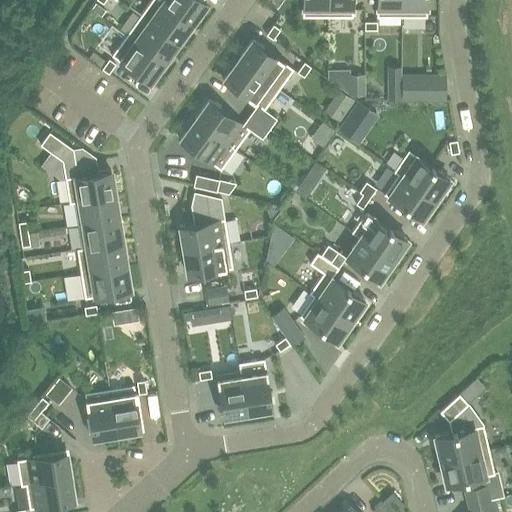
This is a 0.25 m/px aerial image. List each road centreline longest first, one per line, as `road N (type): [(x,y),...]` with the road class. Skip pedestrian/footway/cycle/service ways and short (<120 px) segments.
road 1 (residential): [(457,0),(480,185),(328,405),(292,434)]
road 2 (residential): [(186,453),(137,157),(240,0)]
road 3 (residential): [(301,511),(355,463),(386,450),(411,462),(426,511)]
